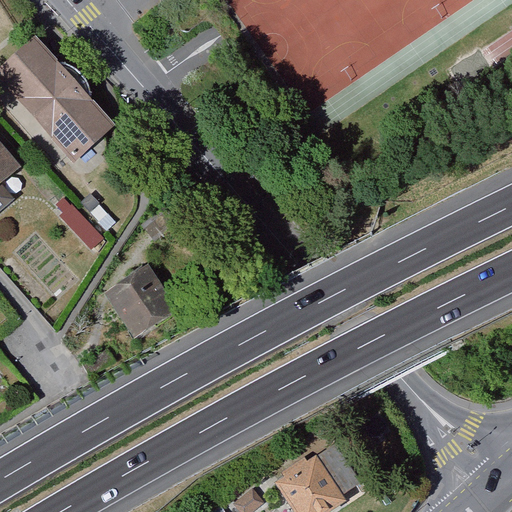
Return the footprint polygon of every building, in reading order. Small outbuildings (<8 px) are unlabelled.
[(49,47),(7,84),(49,132),(92,180),(133,143),(49,48),(49,47)] [(0,153),(0,177),(12,167),(0,153)] [(146,284),(113,302),(142,355),(190,328),(161,277),(159,279),(153,269),(142,276),(146,284)] [(0,356),(28,333),(0,300),(0,356)] [(109,349),(83,364),(90,377),(116,362),(109,349)] [(321,459),(280,492),(295,511),(342,511),(355,502),(321,459)] [(236,500),(241,511),(248,511),(264,504),(256,489),(236,500)]
